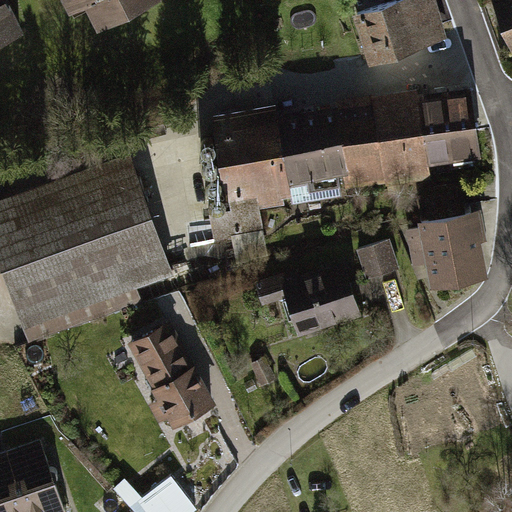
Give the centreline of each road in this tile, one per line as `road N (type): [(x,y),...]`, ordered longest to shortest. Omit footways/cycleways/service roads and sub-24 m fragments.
road 1 (unclassified): [(219,511),(254,468),(315,417),(485,303)]
road 2 (residential): [(511,114),(464,0)]
